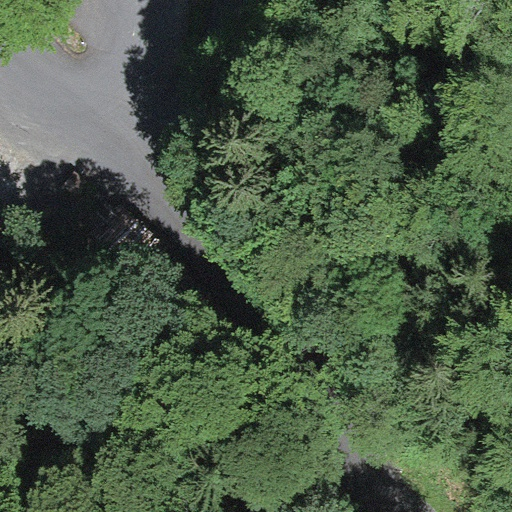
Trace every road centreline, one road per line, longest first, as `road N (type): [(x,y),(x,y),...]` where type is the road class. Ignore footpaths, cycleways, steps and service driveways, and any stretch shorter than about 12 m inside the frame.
road 1 (unclassified): [(105,146),(206,244),(297,396),(407,511)]
road 2 (track): [(154,186),(199,97),(234,0)]
road 3 (residential): [(135,0),(132,48),(105,146)]
road 4 (residential): [(0,43),(105,146)]
